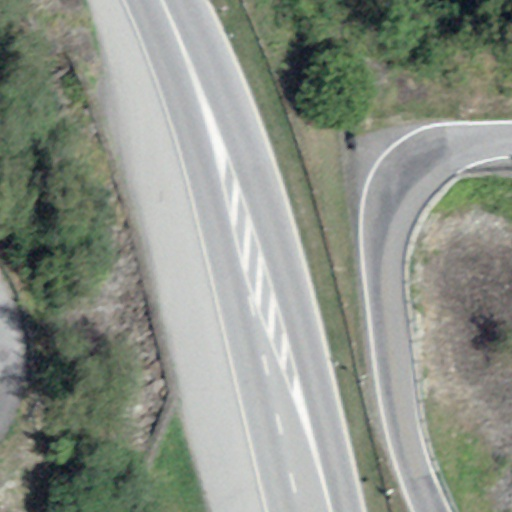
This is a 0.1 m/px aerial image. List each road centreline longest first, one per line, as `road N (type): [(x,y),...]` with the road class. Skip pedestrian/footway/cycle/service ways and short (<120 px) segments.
road 1 (primary): [(314,511),(268,315),(208,116),(157,0)]
road 2 (tertiary): [(432,511),(393,375),(386,233),(394,201),(432,161),(511,144)]
